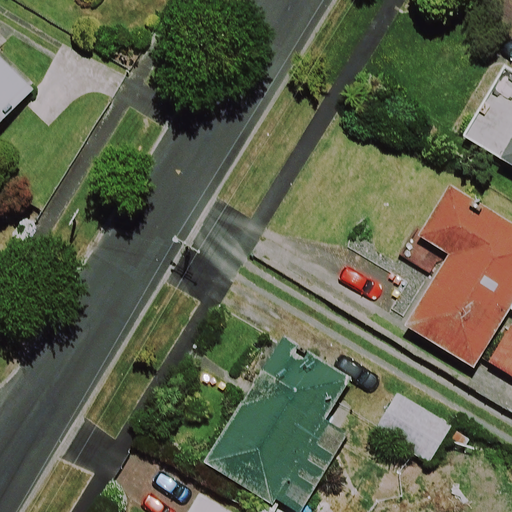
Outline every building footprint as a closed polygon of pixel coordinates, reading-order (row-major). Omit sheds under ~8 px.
[(0,124),(33,90),(0,58),(0,124)] [(511,136),(498,160),(511,167),(511,136)] [(511,223),(450,185),(417,236),(448,255),(404,326),(473,369),(481,357),(511,377),(511,324),(504,320),(511,309),(511,310),(511,223)] [(352,377),(281,334),(202,463),(273,506),(276,501),(295,511),(300,511),(349,433),(326,420),(352,377)] [(451,425),(397,394),(375,433),(428,464),(451,425)] [(230,511),(199,494),(188,511),(230,511)]
